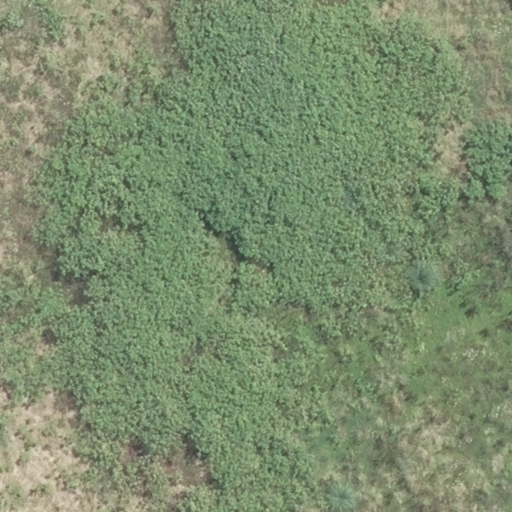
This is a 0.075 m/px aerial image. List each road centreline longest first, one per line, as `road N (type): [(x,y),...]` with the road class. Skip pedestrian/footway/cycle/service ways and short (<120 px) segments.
road 1 (unknown): [(427,511),(175,0)]
road 2 (unknown): [(376,0),(511,268)]
